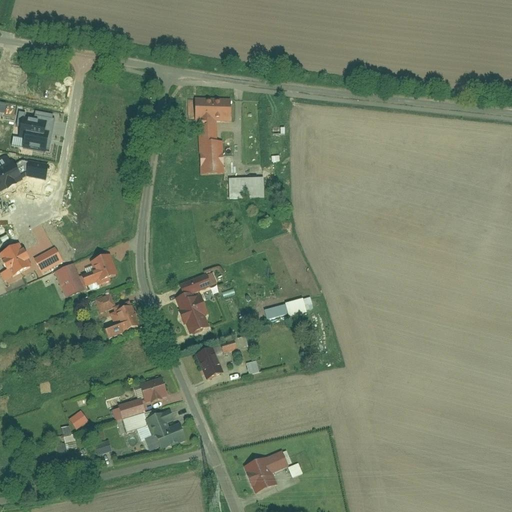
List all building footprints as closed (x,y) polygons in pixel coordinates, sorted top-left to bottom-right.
[(231,123),(231,103),(195,102),(194,122),(231,123)] [(18,135),(22,136),(20,149),(45,153),(48,135),(44,134),(45,126),(20,121),(18,135)] [(219,125),(202,126),(206,182),(224,180),(219,125)] [(0,191),(24,179),(23,178),(47,182),(50,168),(21,163),(13,167),(12,166),(0,172),(0,191)] [(265,183),(232,184),(232,204),(265,204),(265,183)] [(29,269),(17,247),(0,256),(0,260),(11,280),(29,269)] [(40,274),(62,262),(56,251),(34,263),(40,274)] [(112,260),(94,268),(103,287),(120,278),(112,260)] [(77,270),(56,279),(68,305),(89,296),(77,270)] [(199,296),(177,306),(193,344),(216,334),(199,296)] [(99,315),(113,310),(109,297),(94,302),(99,315)] [(287,319),(313,313),(309,300),(283,306),(287,319)] [(142,332),(131,308),(113,316),(124,341),(142,332)] [(219,351),(221,357),(235,353),(234,347),(219,351)] [(217,357),(200,364),(210,387),(227,380),(217,357)] [(245,367),(248,378),(258,376),(255,364),(245,367)] [(162,383),(140,390),(146,411),(168,405),(162,383)] [(236,395),(240,413),(251,411),(262,409),(258,391),(236,395)] [(234,444),(257,440),(251,411),(240,413),(228,416),(234,444)] [(68,420),(74,432),(88,426),(82,414),(68,420)] [(170,418),(149,428),(162,455),(183,445),(170,418)] [(116,425),(120,437),(124,436),(121,423),(116,425)] [(62,439),(71,437),(69,428),(60,431),(62,439)] [(62,440),(64,446),(74,443),(73,437),(62,440)] [(93,448),(97,459),(111,454),(107,443),(93,448)] [(57,447),(58,456),(65,455),(64,446),(57,447)] [(283,461),(266,468),(271,481),(288,473),(283,461)] [(298,466),(287,470),(291,480),(302,476),(298,466)] [(271,481),(266,468),(249,476),(259,500),(277,493),(271,481)]
